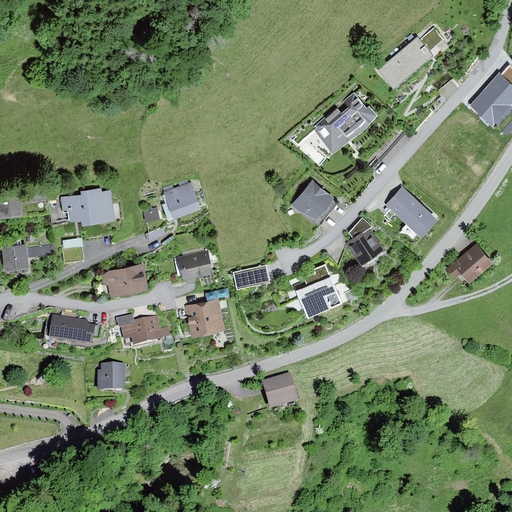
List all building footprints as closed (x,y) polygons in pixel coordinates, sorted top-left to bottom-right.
[(418,36),(378,69),(393,88),(426,60),(433,55),(428,50),(442,39),(433,29),(421,39),(418,36)] [(511,67),(510,65),(502,75),(511,84),(511,67)] [(500,74),(470,106),(492,126),(511,104),(511,84),(502,75),(500,74)] [(366,108),(354,93),(344,101),(349,107),(342,114),(338,109),(316,126),(317,128),(314,130),(332,155),(363,132),(378,116),(369,107),(366,108)] [(310,125),(293,139),(298,144),(314,129),(310,125)] [(369,134),(364,139),(380,155),(403,131),(397,125),(387,135),(383,132),(375,139),(369,134)] [(335,198),(313,179),(294,205),(300,209),(318,218),(335,198)] [(192,183),(165,193),(168,203),(162,205),(169,222),(202,210),(192,183)] [(81,195),(61,198),(63,210),(69,209),(71,222),(82,221),(83,226),(115,221),(111,190),(103,191),(102,188),(81,191),(81,195)] [(438,224),(399,189),(381,210),(421,243),(438,224)] [(28,194),(29,203),(46,201),(45,192),(28,194)] [(21,193),(0,194),(0,218),(23,217),(21,193)] [(157,208),(144,211),(147,223),(160,220),(157,208)] [(349,233),(354,239),(370,229),(372,227),(362,218),(349,233)] [(84,228),(86,239),(114,235),(112,224),(84,228)] [(162,226),(145,234),(149,243),(166,235),(162,226)] [(354,239),(347,244),(361,265),(385,250),(370,229),(354,239)] [(85,235),(66,236),(66,244),(85,243),(85,235)] [(477,244),(447,268),(454,277),(463,270),(470,279),(491,262),(477,244)] [(26,245),(2,248),(5,272),(29,270),(27,257),(55,254),(54,245),(26,248),(26,245)] [(82,245),(62,247),(64,264),(82,261),(83,260),(82,245)] [(208,250),(178,257),(184,281),(187,280),(187,285),(197,282),(196,279),(214,275),(208,250)] [(294,287),(308,320),(345,305),(327,263),(314,269),(316,273),(304,278),(306,282),(294,287)] [(144,264),(109,271),(100,278),(102,284),(108,286),(110,299),(149,291),(144,264)] [(267,265),(235,271),(239,288),(270,282),(267,265)] [(220,297),(186,305),(193,335),(227,327),(220,297)] [(88,320),(53,314),(49,338),(86,343),(87,342),(93,343),(95,324),(89,323),(89,321),(87,321),(88,320)] [(138,323),(137,319),(135,319),(133,314),(116,317),(118,327),(122,327),(138,323)] [(138,323),(122,327),(124,339),(131,338),(133,347),(157,342),(156,339),(162,338),(162,336),(171,335),(169,326),(161,328),(158,314),(137,319),(138,323)] [(102,369),(99,369),(99,389),(124,389),(124,363),(102,363),(102,369)] [(273,412),(300,404),(292,375),(265,383),(273,412)]
